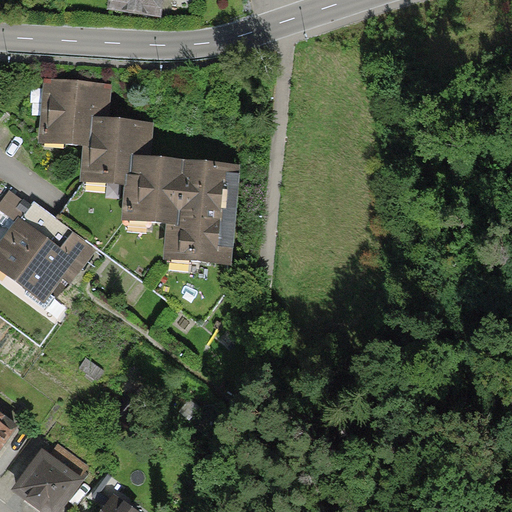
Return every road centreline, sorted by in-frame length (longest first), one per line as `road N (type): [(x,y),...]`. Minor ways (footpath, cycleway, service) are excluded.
road 1 (unclassified): [(287,21),(194,45),(0,37)]
road 2 (track): [(395,57),(511,27)]
